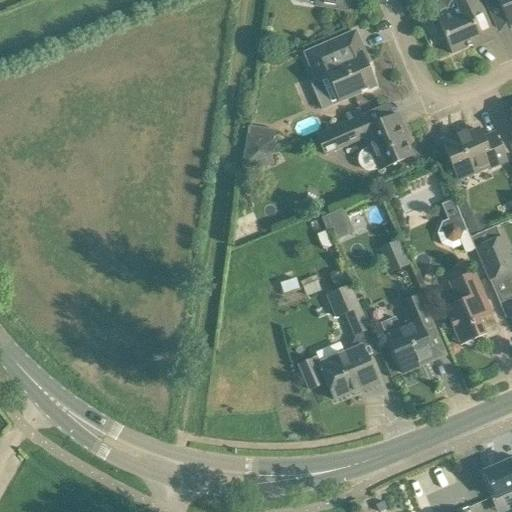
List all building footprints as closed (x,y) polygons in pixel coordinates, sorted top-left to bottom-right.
[(314,0),(314,5),(314,6),(349,11),(351,0),(314,0)] [(437,20),(431,23),(439,42),(445,40),(451,54),(471,46),(473,49),(496,39),(487,19),(478,0),(454,0),(456,2),(452,12),(436,19),(437,20)] [(511,0),(483,0),(488,11),(498,35),(511,28),(511,0)] [(361,56),(365,55),(355,32),(304,53),(316,80),(310,83),(321,109),(338,102),(338,103),(375,87),(365,64),(368,63),(367,62),(364,63),(361,56)] [(347,121),(316,135),(324,155),(335,150),(339,158),(368,145),(369,147),(362,151),(359,155),(358,160),(358,163),(360,166),(363,169),(366,171),(370,172),(373,172),(378,170),(379,171),(413,156),(405,137),(407,136),(406,134),(402,135),(394,116),(369,126),(364,114),(362,115),(359,108),(345,115),(347,121)] [(506,161),(502,152),(494,134),(482,139),(478,130),(459,138),(458,134),(441,142),(449,160),(455,175),(485,162),(488,169),(506,161)] [(246,148),(243,167),(244,166),(253,163),(269,157),(273,156),(275,139),(275,138),(248,134),(248,135),(246,148)] [(338,237),(354,230),(343,207),(321,216),(326,227),(333,224),(338,237)] [(480,213),(464,220),(471,236),(487,228),(480,213)] [(460,241),(462,233),(459,226),(452,223),(445,226),(443,234),(446,241),(452,244),(460,241)] [(511,270),(511,264),(500,238),(496,228),(472,238),(476,248),(490,280),(511,270)] [(399,239),(379,248),(390,272),(410,263),(399,239)] [(491,310),(483,292),(474,271),(448,283),(456,302),(443,308),(454,333),(452,340),(458,342),(460,346),(464,344),(471,347),(473,340),(485,335),(477,316),(491,310)] [(368,330),(349,286),(343,272),(330,278),(336,292),(327,296),(336,318),(345,314),(355,336),(368,330)] [(296,279),(293,280),(292,274),(280,278),(282,284),(280,284),(284,294),(289,293),(290,297),(298,294),(296,290),(299,289),(296,279)] [(316,276),(300,283),(306,297),(322,291),(316,276)] [(394,318),(380,324),(387,339),(394,356),(402,374),(422,365),(444,356),(445,355),(443,349),(439,342),(431,323),(419,296),(401,304),(408,321),(398,325),(394,318)] [(314,355),(297,363),(308,388),(325,381),(333,400),(351,392),(353,395),(354,394),(353,392),(361,388),(362,391),(378,384),(361,346),(318,365),(314,355)] [(493,465),(511,455),(511,454),(506,442),(486,452),(493,465)] [(484,472),(483,472),(491,491),(495,499),(507,494),(511,506),(511,508),(507,511),(511,511),(511,458),(484,471),(484,472)]
